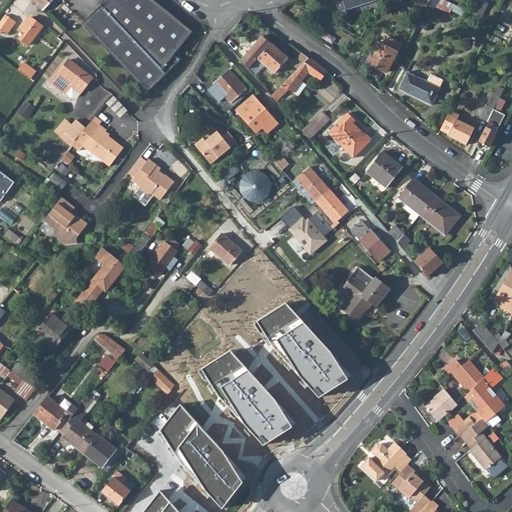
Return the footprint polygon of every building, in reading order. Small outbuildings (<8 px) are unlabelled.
[(32,0),(43,11),(54,0),(32,0)] [(82,23),(147,91),(180,59),(174,55),(193,32),(153,0),(110,0),(104,8),(102,5),(82,23)] [(345,9),(342,0),(340,0),(335,2),(339,15),(342,16),(347,14),(345,9)] [(342,0),(345,9),(375,0),(342,0)] [(415,9),(398,0),(395,0),(393,4),(412,15),(415,9)] [(422,13),(417,25),(424,28),(432,12),(431,12),(437,0),(429,0),(426,5),(422,13)] [(480,0),(477,9),(484,13),(489,1),(485,0),(480,0)] [(6,16),(0,24),(0,29),(4,33),(13,20),(6,16)] [(25,31),(19,39),(27,45),(41,26),(28,16),(20,28),(25,31)] [(263,35),(240,60),(247,69),(257,58),(270,42),(263,35)] [(270,42),(257,58),(273,73),(287,57),(270,42)] [(358,56),(367,61),(387,71),(398,50),(394,47),(392,50),(377,42),(372,50),(363,46),(358,56)] [(308,57),(271,95),(276,101),(288,88),(292,92),(307,70),(320,79),(326,71),(308,57)] [(68,60),(57,74),(63,79),(58,86),(67,92),(72,86),(80,92),(91,78),(68,60)] [(22,62),(17,69),(30,78),(35,72),(22,62)] [(228,70),(213,83),(230,102),(245,89),(228,70)] [(407,71),(398,89),(431,104),(439,87),(407,71)] [(432,73),(429,79),(441,86),(444,80),(432,73)] [(480,118),(486,121),(502,89),(496,86),(480,118)] [(502,89),(486,121),(487,121),(478,142),(487,146),(495,131),(490,129),(508,92),(502,89)] [(125,105),(114,93),(107,101),(120,115),(127,108),(125,105)] [(253,96),(237,110),(255,131),(261,127),(266,132),(276,123),(253,96)] [(28,117),(36,106),(27,100),(19,111),(28,117)] [(449,109),(439,129),(448,133),(447,135),(465,144),(474,127),(456,118),(458,113),(449,109)] [(321,110),(301,130),(309,139),(329,119),(321,110)] [(346,112),(327,132),(352,156),(370,137),(364,131),(362,133),(351,122),(353,119),(346,112)] [(73,142),(73,143),(80,148),(84,143),(110,163),(124,145),(105,131),(107,127),(99,121),(101,118),(95,113),(83,129),(79,135),(73,142)] [(63,134),(66,136),(71,129),(79,135),(83,129),(74,121),(63,134)] [(71,129),(66,136),(73,142),(79,135),(71,129)] [(226,130),(221,135),(216,130),(207,138),(221,153),(236,142),(226,130)] [(221,153),(207,138),(205,140),(202,137),(194,143),(210,162),(221,153)] [(381,150),(366,170),(386,186),(401,165),(381,150)] [(65,171),(74,155),(68,151),(59,168),(65,171)] [(279,155),(272,160),(281,170),(287,165),(279,155)] [(140,157),(127,173),(141,184),(139,188),(146,194),(151,192),(160,200),(174,182),(165,176),(164,177),(154,168),(156,166),(148,160),(147,161),(140,157)] [(258,166),(236,184),(254,206),(276,188),(258,166)] [(302,172),(291,182),(311,205),(329,189),(313,170),(306,176),(302,172)] [(397,195),(419,212),(434,193),(411,176),(397,195)] [(329,189),(311,205),(332,228),(342,219),(339,215),(346,208),(329,189)] [(434,193),(419,212),(444,231),(455,217),(450,213),(454,208),(434,193)] [(63,195),(58,201),(64,206),(69,200),(63,195)] [(64,206),(58,201),(45,219),(54,226),(55,234),(67,243),(79,242),(78,236),(89,221),(79,214),(75,214),(72,212),(76,206),(69,200),(64,206)] [(361,243),(358,246),(364,253),(367,250),(376,261),(388,250),(361,220),(350,230),(361,243)] [(409,239),(395,224),(388,230),(404,250),(409,245),(406,242),(409,239)] [(320,226),(312,232),(319,240),(327,233),(320,226)] [(312,232),(308,236),(315,244),(319,240),(312,232)] [(143,233),(125,256),(131,261),(150,238),(143,233)] [(319,240),(315,244),(317,246),(329,235),(327,233),(319,240)] [(221,234),(208,249),(227,265),(240,251),(221,234)] [(164,240),(145,265),(158,275),(165,265),(170,269),(177,259),(173,255),(177,250),(164,240)] [(413,260),(427,277),(443,263),(435,254),(429,246),(413,260)] [(104,264),(91,281),(102,289),(104,290),(125,265),(121,262),(102,247),(94,256),(104,264)] [(237,292),(231,299),(246,312),(259,296),(254,292),(263,281),(245,265),(228,285),(237,292)] [(346,283),(342,287),(353,295),(345,305),(353,311),(349,316),(356,322),(367,308),(370,304),(375,308),(389,288),(374,277),(373,279),(357,267),(346,283)] [(495,297),(511,306),(511,271),(510,270),(495,297)] [(91,281),(84,290),(95,298),(102,289),(91,281)] [(199,281),(194,286),(207,297),(212,292),(199,281)] [(84,290),(73,304),(86,316),(90,311),(87,309),(95,298),(84,290)] [(285,303),(257,321),(272,343),(283,356),(296,371),(303,379),(318,396),(348,379),(330,351),(285,303)] [(345,305),(341,310),(349,316),(353,311),(345,305)] [(52,314),(35,333),(53,349),(70,329),(52,314)] [(98,334),(94,339),(117,358),(123,351),(124,349),(110,337),(105,334),(98,334)] [(499,336),(496,342),(499,346),(502,349),(507,345),(499,336)] [(230,351),(203,368),(218,394),(227,406),(233,411),(243,421),(263,446),(291,426),(288,421),(274,397),(259,381),(230,351)] [(153,362),(140,353),(135,359),(148,369),(152,363),(153,362)] [(446,367),(468,394),(484,379),(467,359),(460,366),(454,360),(446,367)] [(18,363),(8,375),(21,384),(16,390),(24,397),(38,379),(18,363)] [(168,393),(175,384),(159,370),(158,369),(150,377),(168,393)] [(468,394),(465,397),(482,419),(486,423),(505,408),(490,389),(499,381),(491,371),(484,379),(468,394)] [(0,388),(0,416),(3,418),(15,401),(0,388)] [(443,389),(438,393),(424,405),(436,420),(455,404),(443,389)] [(48,397),(34,414),(54,430),(56,428),(60,431),(78,409),(71,404),(66,411),(48,397)] [(181,404),(161,430),(181,462),(186,468),(202,485),(221,508),(243,482),(222,450),(181,404)] [(78,409),(60,431),(65,435),(63,438),(82,453),(99,430),(98,429),(94,434),(79,421),(84,414),(78,409)] [(453,429),(458,436),(460,435),(474,424),(469,417),(453,429)] [(474,424),(460,435),(470,447),(469,449),(484,468),(499,456),(481,433),(489,427),(486,423),(482,419),(474,424)] [(99,430),(82,453),(102,468),(116,450),(99,436),(102,433),(99,430)] [(394,466),(400,471),(407,464),(411,459),(404,453),(405,452),(393,442),(386,450),(380,445),(376,446),(370,452),(372,457),(374,458),(371,462),(368,459),(361,468),(377,481),(384,473),(386,475),(394,466)] [(499,456),(484,468),(491,476),(505,464),(499,456)] [(400,471),(391,483),(408,497),(410,495),(417,501),(408,511),(420,511),(431,500),(423,494),(429,486),(412,472),(414,470),(407,464),(400,471)] [(112,477),(100,492),(118,506),(130,491),(112,477)] [(178,511),(160,491),(143,511),(178,511)] [(431,500),(420,511),(440,511),(435,508),(439,504),(432,498),(431,500)] [(2,511),(30,511),(11,499),(2,511)]
